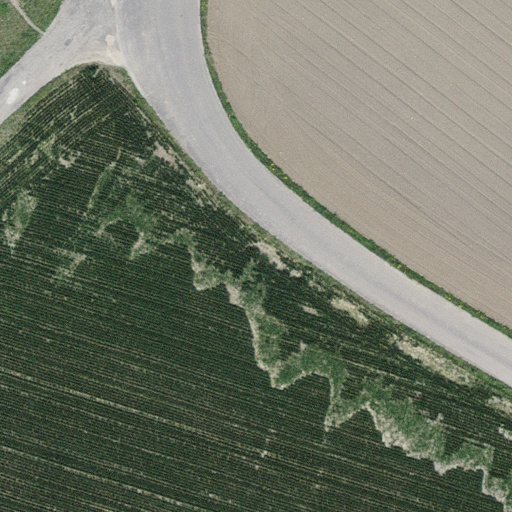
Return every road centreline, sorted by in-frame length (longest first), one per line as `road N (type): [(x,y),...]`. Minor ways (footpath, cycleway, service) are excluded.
road 1 (unclassified): [(511,382),(381,309),(250,178),(161,0)]
road 2 (track): [(125,0),(0,103)]
